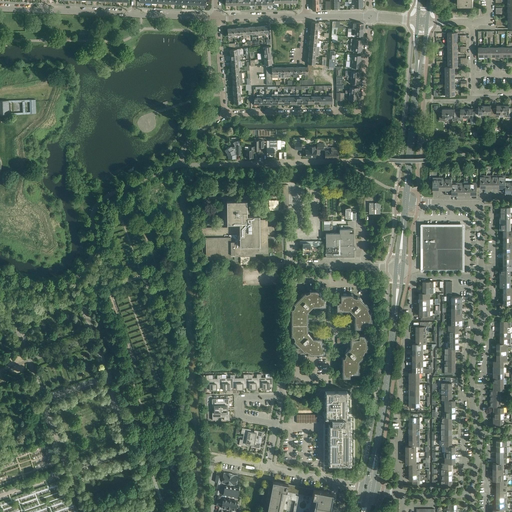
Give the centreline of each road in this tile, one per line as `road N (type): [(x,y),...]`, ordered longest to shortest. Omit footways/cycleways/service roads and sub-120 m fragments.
road 1 (residential): [(401,493),(401,376),(415,276),(481,277)]
road 2 (unclassified): [(0,277),(41,287),(77,276),(92,253),(96,205),(177,165)]
road 3 (residential): [(224,113),(358,110),(370,15)]
road 4 (residential): [(388,159),(177,165)]
road 5 (residential): [(481,277),(479,206),(405,200)]
road 6 (tertiary): [(405,200),(417,71)]
road 7 (tertiary): [(376,450),(393,326)]
road 8 (residential): [(480,432),(472,363),(483,312)]
